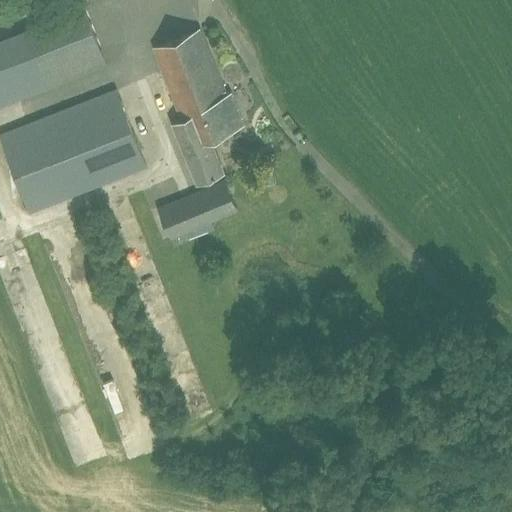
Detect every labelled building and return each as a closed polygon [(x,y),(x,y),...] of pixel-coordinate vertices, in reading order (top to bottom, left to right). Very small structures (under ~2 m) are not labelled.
[(84,5),(54,17),(77,76),(107,64),(84,5)] [(76,76),(53,17),(24,28),(48,87),(76,76)] [(24,28),(0,37),(0,106),(48,87),(24,28)] [(210,140),(245,126),(232,93),(228,95),(200,30),(155,50),(183,121),(175,124),(199,184),(224,174),(210,140)] [(30,210),(147,164),(117,88),(0,134),(30,210)] [(226,181),(160,208),(172,238),(239,211),(226,181)]
